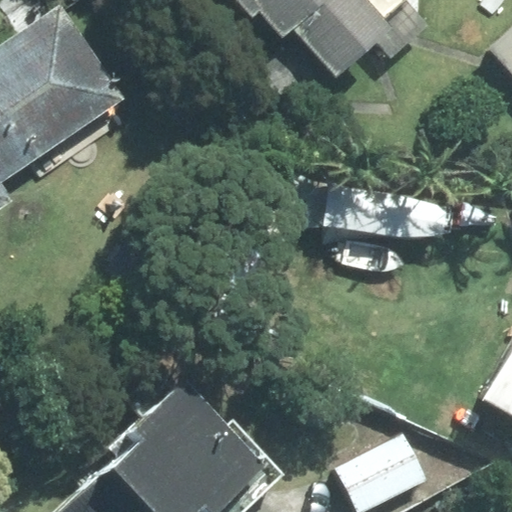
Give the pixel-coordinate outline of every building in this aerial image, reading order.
[(343,1),(343,0),(212,0),(244,36),(251,30),(277,59),(286,50),(327,96),(384,49),(343,1)] [(0,200),(0,188),(116,106),(53,18),(0,55),(0,217),(8,212),(0,200)] [(511,35),(487,59),(511,86),(511,35)] [(272,171),(241,233),(278,251),(309,189),(272,171)] [(176,256),(143,224),(102,268),(135,299),(176,256)] [(511,362),(481,417),(511,434),(511,362)] [(76,511),(236,511),(262,487),(176,397),(170,403),(153,383),(121,412),(139,432),(119,449),(131,461),(76,511)] [(397,443),(332,475),(350,511),(374,511),(420,489),(397,443)]
